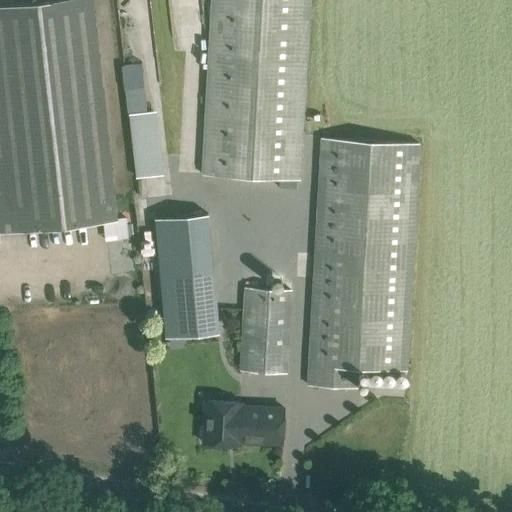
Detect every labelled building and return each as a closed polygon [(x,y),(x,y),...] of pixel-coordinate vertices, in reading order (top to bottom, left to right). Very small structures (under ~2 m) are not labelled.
[(0,231),(117,218),(92,0),(20,0),(0,2),(0,132),(2,154),(0,154),(0,231)] [(298,179),(308,0),(213,0),(204,174),(298,179)] [(141,64),(124,66),(130,112),(147,111),(141,64)] [(408,369),(420,143),(321,137),(308,384),(357,386),(359,366),(408,369)] [(165,338),(220,334),(209,214),(155,219),(165,338)] [(287,372),(292,289),(245,287),(241,353),(241,369),(287,372)] [(283,443),(285,407),(242,405),(242,402),(206,400),(205,423),(201,426),(201,434),(204,438),(204,442),(227,443),(239,443),(240,440),(283,443)]
